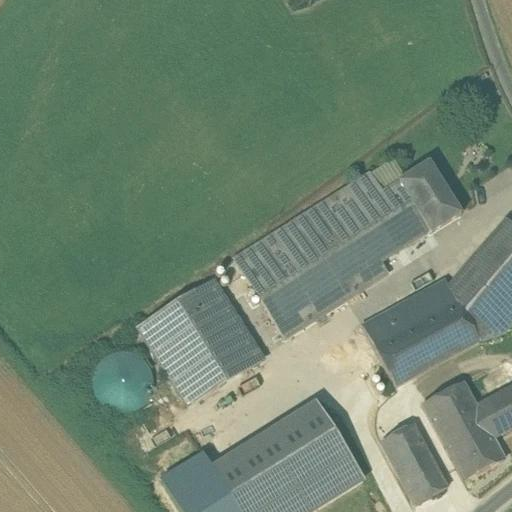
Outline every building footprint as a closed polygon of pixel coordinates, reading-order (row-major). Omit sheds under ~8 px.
[(460,217),(427,165),(397,184),(428,234),(430,236),(460,217)] [(398,187),(381,197),(368,177),(233,262),(283,342),(386,276),(379,265),(428,234),(398,187)] [(511,230),(505,225),(449,289),(479,343),(511,304),(511,230)] [(445,282),(360,328),(394,389),(479,343),(449,289),(445,282)] [(213,285),(138,332),(187,409),(262,363),(213,285)] [(150,397),(152,385),(150,374),(143,364),(133,357),(121,355),(110,358),(100,364),(94,374),(91,386),(94,397),(101,407),(111,414),(122,416),(134,413),(144,407),(150,397)] [(463,385),(421,407),(443,448),(484,426),(475,409),(463,385)] [(511,388),(475,409),(484,426),(511,411),(511,388)] [(220,486),(322,422),(313,407),(210,471),(220,486)] [(511,411),(484,426),(443,448),(462,483),(504,461),(492,440),(511,429),(511,411)] [(312,511),(360,482),(322,422),(220,486),(236,511),(312,511)] [(412,427),(381,444),(415,508),(446,491),(412,427)] [(151,455),(162,473),(197,453),(186,434),(151,455)]
